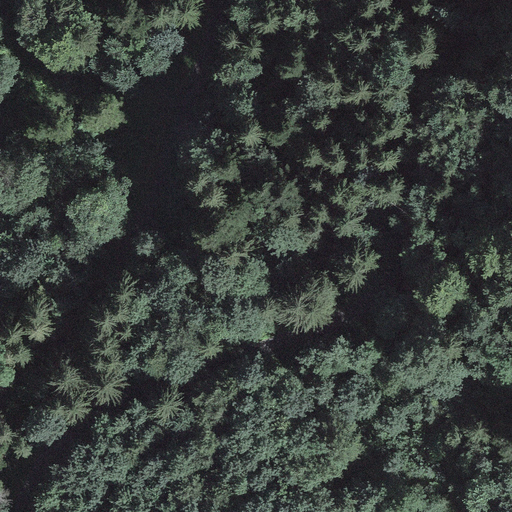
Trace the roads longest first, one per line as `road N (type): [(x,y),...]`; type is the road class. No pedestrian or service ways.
road 1 (track): [(18,511),(62,439),(122,392),(339,316),(371,296),(401,248),(419,111),(456,44),(494,0)]
road 2 (track): [(223,0),(152,207),(55,340),(0,395)]
road 3 (track): [(172,155),(0,152)]
